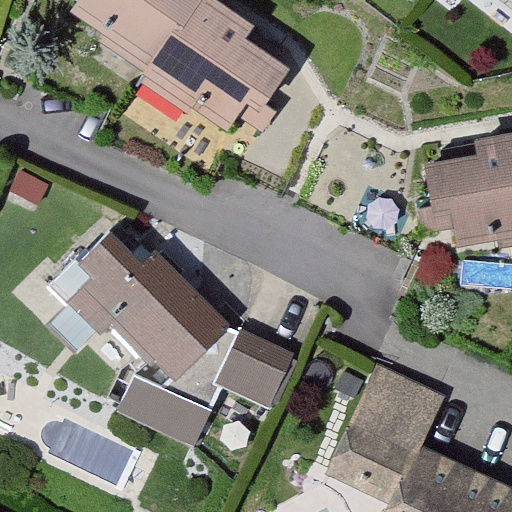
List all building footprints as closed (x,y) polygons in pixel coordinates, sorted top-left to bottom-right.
[(72,0),(69,4),(101,25),(94,34),(217,115),(225,102),(261,125),(269,113),(250,100),(274,64),(227,33),(236,18),(208,0),(72,0)] [(472,154),(419,163),(428,218),(445,215),(448,229),(494,221),(496,231),(511,228),(511,135),(471,143),(472,154)] [(47,186),(17,173),(9,193),(39,205),(47,186)] [(150,272),(116,236),(63,285),(104,329),(115,319),(153,359),(158,354),(179,377),(228,331),(163,260),(150,272)] [(290,358),(241,335),(218,387),(267,409),(290,358)] [(426,394),(371,368),(324,468),(381,494),(372,511),(511,511),(511,491),(404,442),(426,394)] [(208,411),(133,378),(117,414),(193,447),(208,411)]
